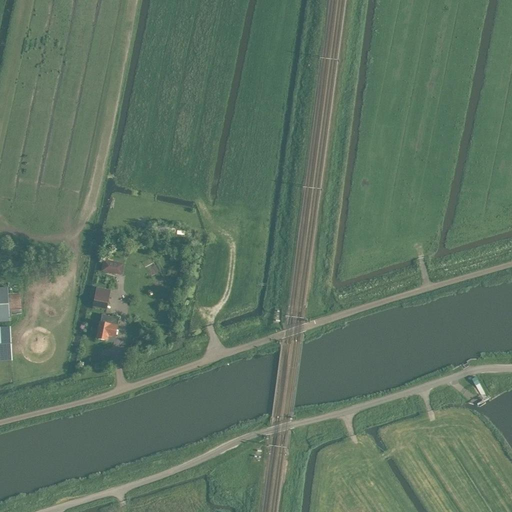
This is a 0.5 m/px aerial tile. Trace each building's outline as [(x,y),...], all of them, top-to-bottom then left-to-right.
[(159,221),(158,227),(172,229),(172,223),(159,221)] [(123,257),(104,254),(102,266),(121,269),(123,257)] [(97,281),(93,301),(107,304),(111,284),(97,281)] [(7,282),(0,282),(0,316),(9,316),(8,307),(7,289),(7,282)] [(114,331),(118,313),(101,309),(99,316),(98,316),(95,333),(106,336),(107,330),(114,331)] [(9,322),(0,322),(0,355),(11,355),(9,322)] [(479,367),(473,369),(479,385),(485,382),(479,367)]
